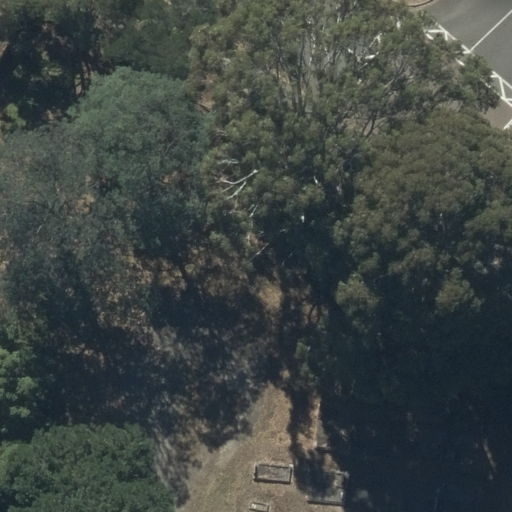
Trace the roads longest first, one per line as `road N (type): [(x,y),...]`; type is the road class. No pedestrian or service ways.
road 1 (unclassified): [(273,0),(417,104)]
road 2 (residential): [(417,104),(511,11)]
road 3 (unclassified): [(417,104),(511,193)]
